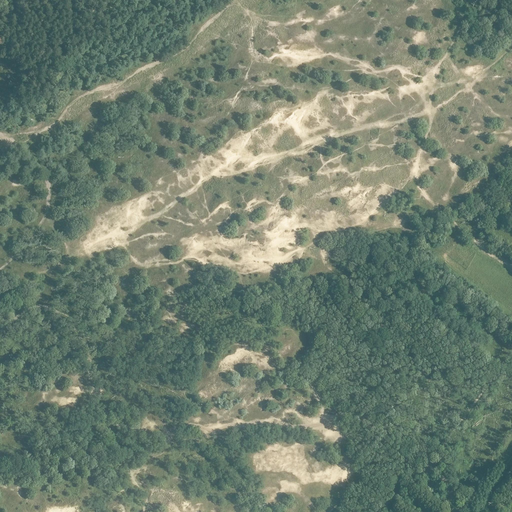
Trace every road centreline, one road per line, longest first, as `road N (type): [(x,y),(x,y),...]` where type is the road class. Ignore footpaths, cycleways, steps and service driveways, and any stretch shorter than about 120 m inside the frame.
road 1 (unknown): [(428,466),(352,414),(299,426),(139,432),(103,415),(89,350),(55,311),(28,308),(0,322)]
road 2 (track): [(388,511),(511,353)]
road 3 (track): [(431,113),(433,78),(472,0)]
